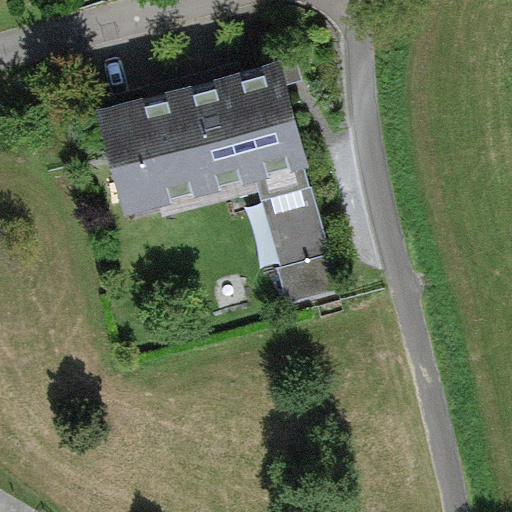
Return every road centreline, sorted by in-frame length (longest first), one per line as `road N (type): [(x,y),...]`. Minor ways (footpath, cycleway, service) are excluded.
road 1 (residential): [(344,0),(451,511)]
road 2 (residential): [(204,0),(0,54)]
